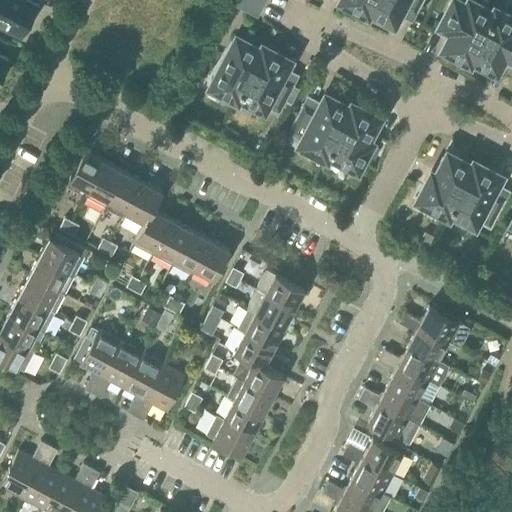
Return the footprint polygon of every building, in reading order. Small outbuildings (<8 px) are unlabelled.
[(38,4),(29,0),(0,0),(0,22),(22,34),(24,32),(27,33),(31,26),(29,22),(38,4)] [(265,3),(259,0),(237,0),(236,3),(259,15),(265,3)] [(346,0),(368,11),(370,7),(373,0),(346,0)] [(373,0),(370,7),(394,20),(403,3),(415,9),(420,0),(373,0)] [(453,0),(442,22),(454,29),(445,46),(471,59),(473,55),(494,11),(474,0),(468,0),(467,3),(461,0),(453,0)] [(511,15),(496,7),(494,11),(473,55),(497,68),(506,51),(511,54),(511,15)] [(262,48),(238,36),(213,83),(238,97),(240,93),(262,48)] [(240,93),(264,106),(267,101),(279,107),(292,81),(280,75),(289,58),(264,44),(262,48),(240,93)] [(0,76),(10,58),(0,53),(0,76)] [(292,130),(304,136),(301,141),(327,155),(329,151),(351,106),(327,93),(318,111),(306,104),(292,130)] [(353,102),(351,106),(329,151),(358,166),(371,140),(367,138),(379,116),(353,102)] [(86,148),(71,175),(90,185),(91,186),(106,159),(86,148)] [(437,173),(433,171),(419,197),(449,212),(451,209),(473,164),(449,151),(437,173)] [(91,186),(90,185),(85,194),(105,205),(125,169),(106,159),(91,186)] [(451,209),(475,221),(478,216),(490,223),(504,197),(492,191),(501,173),(475,160),(473,164),(451,209)] [(143,179),(125,169),(105,205),(124,216),(125,213),(143,179)] [(125,213),(143,223),(144,223),(153,206),(154,206),(163,190),(143,179),(125,213)] [(144,223),(143,223),(134,240),(155,251),(173,216),(154,206),(153,206),(144,223)] [(173,262),(192,227),(173,216),(155,251),(173,262)] [(65,217),(60,226),(68,230),(72,221),(65,217)] [(74,233),(78,224),(72,221),(68,230),(74,233)] [(211,237),(192,227),(173,262),(192,272),(195,266),(196,266),(211,237)] [(86,252),(51,233),(40,253),(75,272),(86,252)] [(103,236),(98,246),(105,250),(110,240),(103,236)] [(214,276),(230,247),(211,237),(196,266),(214,276)] [(112,253),(117,243),(110,240),(105,250),(112,253)] [(30,272),(58,287),(65,291),(75,272),(40,253),(30,272)] [(244,270),(234,265),(230,272),(241,277),(244,270)] [(257,280),(257,284),(256,286),(294,306),(305,286),(277,271),(276,272),(266,267),(264,270),(262,272),(257,280)] [(58,287),(30,272),(20,292),(48,307),(58,287)] [(227,279),(237,284),(241,277),(230,272),(227,279)] [(135,289),(141,276),(134,273),(128,285),(135,289)] [(108,280),(98,274),(94,282),(104,288),(108,280)] [(148,280),(141,276),(135,289),(141,292),(148,280)] [(104,288),(94,282),(91,288),(101,293),(104,288)] [(248,300),(249,304),(248,307),(284,326),(294,306),(256,286),(256,287),(257,288),(256,290),(252,292),(248,300)] [(48,307),(20,292),(10,310),(45,329),(55,311),(48,307)] [(172,293),(166,305),(167,306),(173,309),(180,297),(172,293)] [(179,313),(186,300),(180,297),(173,309),(176,311),(179,313)] [(224,309),(214,303),(210,310),(220,315),(224,309)] [(409,324),(417,329),(421,322),(461,344),(461,343),(465,340),(468,333),(469,329),(471,325),(461,320),(431,303),(423,317),(415,312),(409,324)] [(167,306),(158,323),(166,328),(176,311),(173,309),(167,306)] [(239,326),(245,330),(246,329),(274,344),(284,326),(248,307),(238,326),(239,326)] [(407,308),(401,320),(409,324),(415,312),(407,308)] [(0,329),(35,348),(45,329),(10,310),(0,328),(0,329)] [(206,317),(216,322),(220,315),(210,310),(206,317)] [(87,318),(77,313),(73,320),(84,326),(87,318)] [(84,326),(73,320),(70,326),(80,332),(84,326)] [(421,322),(417,329),(410,341),(441,358),(450,341),(460,346),(461,344),(421,322)] [(229,345),(243,353),(255,359),(256,358),(264,363),(265,362),(274,344),(246,329),(245,330),(239,326),(229,345)] [(82,362),(95,369),(86,385),(94,390),(122,339),(101,327),(82,362)] [(0,354),(17,363),(16,365),(24,369),(35,348),(0,329),(0,354)] [(143,350),(122,339),(94,390),(102,394),(112,377),(125,384),(143,350)] [(388,363),(396,367),(400,360),(441,382),(441,381),(444,379),(448,371),(449,367),(450,364),(440,358),(441,358),(410,341),(403,355),(395,351),(388,363)] [(387,346),(380,358),(388,363),(395,351),(387,346)] [(125,384),(137,391),(128,407),(137,412),(163,361),(143,350),(125,384)] [(67,356),(57,351),(53,358),(64,363),(67,356)] [(223,357),(213,352),(210,359),(219,364),(223,357)] [(255,359),(243,353),(234,372),(273,393),(284,373),(265,362),(264,363),(256,358),(255,359)] [(64,363),(53,358),(50,365),(60,370),(64,363)] [(206,366),(216,371),(219,364),(210,359),(206,366)] [(400,360),(396,367),(390,379),(420,396),(429,379),(439,384),(441,382),(400,360)] [(167,407),(168,405),(175,409),(182,397),(174,393),(185,373),(163,361),(137,412),(144,416),(153,400),(167,407)] [(233,373),(236,375),(227,393),(263,411),(273,393),(234,372),(233,373)] [(369,399),(377,404),(379,399),(421,421),(431,402),(420,397),(420,396),(390,379),(382,393),(374,388),(369,399)] [(367,384),(361,395),(369,399),(374,388),(367,384)] [(203,395),(193,390),(189,397),(199,402),(203,395)] [(227,394),(234,398),(225,416),(253,431),(263,411),(227,393),(227,394)] [(186,404),(195,409),(199,402),(189,397),(186,404)] [(377,404),(369,417),(372,419),(400,434),(409,417),(420,423),(421,421),(379,399),(377,404)] [(253,431),(225,416),(218,412),(208,431),(243,450),(253,431)] [(352,455),(361,460),(364,454),(394,470),(404,450),(375,435),(367,449),(358,444),(352,455)] [(33,455),(20,448),(1,483),(22,494),(50,443),(42,438),(33,455)] [(350,440),(350,441),(344,451),(352,455),(358,444),(350,440)] [(58,447),(50,443),(22,494),(45,506),(63,471),(50,464),(58,447)] [(364,454),(361,460),(354,473),(384,489),(394,470),(364,454)] [(63,471),(45,506),(56,511),(68,511),(92,465),(84,461),(75,477),(63,471)] [(442,466),(431,461),(423,478),(433,483),(442,466)] [(94,511),(105,493),(92,486),(100,469),(92,465),(68,511),(94,511)] [(332,494),(341,498),(344,492),(381,511),(391,494),(383,490),(384,489),(354,473),(347,487),(338,482),(332,494)] [(330,478),(324,489),(332,494),(338,482),(330,478)] [(127,483),(114,508),(121,511),(125,511),(129,506),(138,489),(127,483)] [(381,511),(344,492),(341,498),(334,511),(371,511),(372,510),(376,511),(381,511)]
